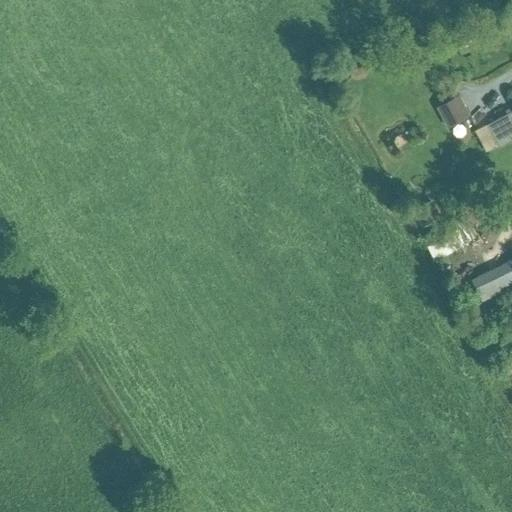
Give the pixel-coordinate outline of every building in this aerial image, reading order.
[(352,68),(350,72),(351,76),(355,78),(363,76),(366,71),(364,67),(360,65),(352,68)] [(342,66),(333,71),(338,80),(347,74),(342,66)] [(437,106),(448,126),(469,115),(459,95),(437,106)] [(511,110),(488,123),(500,146),(511,138),(511,110)] [(433,198),(415,207),(419,215),(425,227),(428,226),(443,218),(437,206),(433,198)] [(511,258),(472,278),(482,297),(511,282),(511,258)]
